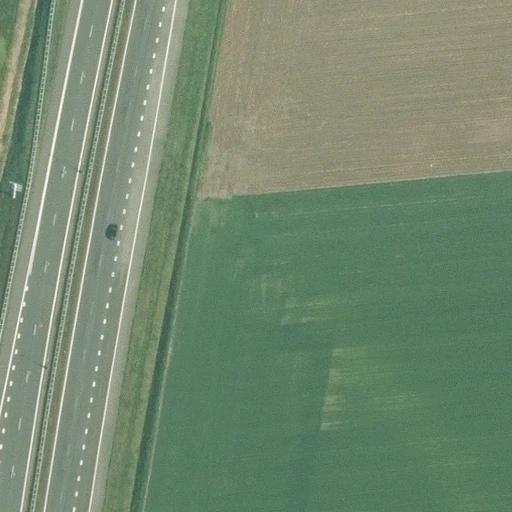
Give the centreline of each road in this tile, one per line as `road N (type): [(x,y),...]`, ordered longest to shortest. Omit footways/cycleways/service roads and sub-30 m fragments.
road 1 (motorway): [(58,511),(152,0)]
road 2 (motorway): [(97,0),(6,511)]
